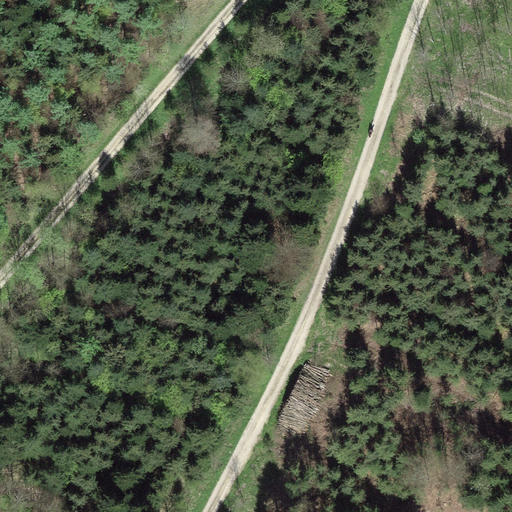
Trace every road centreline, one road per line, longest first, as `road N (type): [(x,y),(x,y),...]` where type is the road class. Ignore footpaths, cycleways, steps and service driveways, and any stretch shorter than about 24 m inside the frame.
road 1 (track): [(420,0),(307,313),(207,511)]
road 2 (track): [(237,0),(0,276)]
